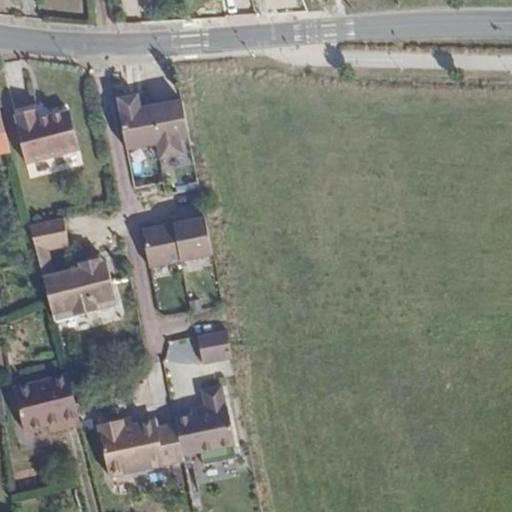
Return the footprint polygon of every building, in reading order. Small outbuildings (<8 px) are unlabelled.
[(158,144),(150,107),(145,108),(142,95),(117,100),(127,151),(158,144)] [(158,144),(161,159),(183,155),(180,140),(189,138),(182,101),(150,107),(158,144)] [(80,150),(70,112),(37,120),(34,111),(15,115),(18,125),(16,125),(26,164),(80,150)] [(63,218),(29,225),(55,322),(118,306),(111,280),(105,281),(99,259),(80,264),(81,269),(53,276),(46,249),(68,244),(63,218)] [(150,268),(213,255),(205,218),(143,231),(150,268)] [(198,336),(203,364),(232,358),(227,330),(198,336)] [(64,429),(81,425),(68,376),(14,389),(25,432),(48,426),(63,422),(64,429)] [(193,415),(176,418),(177,424),(184,456),(201,452),(204,465),(237,459),(234,446),(236,445),(229,408),(227,409),(223,387),(203,390),(207,406),(202,407),(203,413),(193,415)] [(184,456),(177,424),(157,429),(156,421),(124,428),(122,420),(98,425),(109,476),(185,461),(184,456)] [(50,432),(64,429),(63,422),(48,426),(50,432)]
